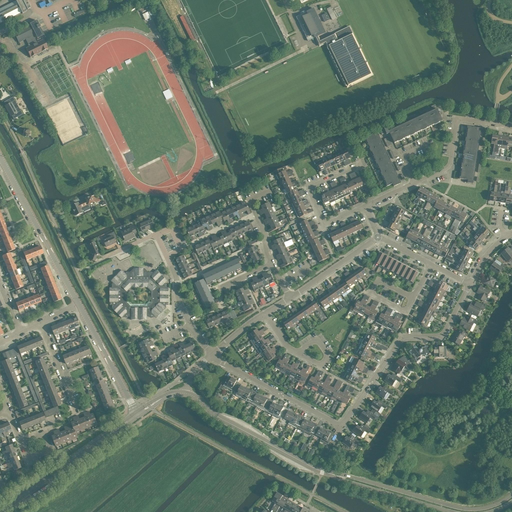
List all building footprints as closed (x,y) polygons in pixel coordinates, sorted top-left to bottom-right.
[(0,19),(5,17),(6,19),(21,11),(22,13),(26,11),(25,8),(26,8),(27,9),(30,7),(26,0),(15,0),(0,7),(0,19)] [(330,6),(326,8),(331,19),(335,17),(336,17),(330,6)] [(306,11),(295,16),(307,40),(314,37),(317,35),(324,32),(313,7),(305,11),(306,11)] [(147,11),(142,14),(144,19),(150,17),(149,15),(147,11)] [(325,12),(320,14),(324,21),(329,19),(325,12)] [(36,19),(29,23),(33,30),(37,37),(43,34),(40,26),(38,23),(36,19)] [(317,35),(314,37),(318,45),(324,43),(346,87),(373,74),(352,32),(352,31),(351,31),(348,25),(341,29),(319,39),(317,35)] [(29,26),(14,33),(18,40),(19,41),(23,39),(25,38),(29,46),(26,47),(30,56),(48,48),(43,39),(42,39),(38,41),(37,42),(33,34),(29,26)] [(12,96),(3,101),(5,105),(10,116),(11,115),(13,118),(22,113),(12,96)] [(393,130),(389,132),(394,142),(398,140),(402,138),(406,137),(410,135),(414,133),(418,131),(422,129),(426,127),(430,125),(433,124),(437,122),(442,120),(442,119),(441,118),(440,116),(439,114),(438,112),(437,109),(433,111),(429,113),(425,115),(421,117),(417,119),(413,121),(409,122),(405,124),(401,126),(397,128),(393,130)] [(459,176),(459,178),(467,179),(466,182),(472,183),(473,180),(471,179),(472,173),(473,166),(474,160),(475,153),(476,147),(477,140),(478,134),(479,127),(467,125),(466,127),(467,128),(466,132),(466,136),(465,137),(465,138),(464,140),(465,141),(464,145),(464,149),(463,150),(463,152),(462,153),(463,154),(462,158),(462,162),(461,163),(461,165),(460,166),(461,167),(460,171),(460,175),(459,176)] [(23,130),(23,133),(25,136),(28,136),(30,134),(31,131),(29,128),(25,128),(23,130)] [(375,132),(364,137),(364,139),(366,139),(367,143),(369,147),(369,148),(369,149),(370,151),(371,151),(373,155),(375,159),(374,160),(375,161),(376,163),(377,163),(378,167),(380,171),(380,172),(380,173),(381,175),(382,175),(384,179),(386,183),(385,184),(386,185),(392,183),(393,185),(393,186),(399,183),(395,174),(392,168),(389,162),(386,156),(384,150),(381,144),(378,138),(375,132)] [(346,149),(341,151),(347,164),(350,163),(347,158),(353,155),(348,146),(345,148),(346,149)] [(341,150),(336,152),(340,161),(342,160),(344,165),(347,164),(341,151),(341,152),(341,150)] [(336,152),(331,155),(331,156),(337,169),(340,167),(338,162),(340,161),(336,152)] [(330,154),(325,156),(326,158),(330,166),(332,165),(335,170),(337,169),(331,156),(331,155),(330,154)] [(321,158),(316,160),(317,163),(320,171),(323,169),(325,174),(327,173),(322,161),(321,158)] [(322,161),(327,173),(330,172),(328,167),(330,166),(326,158),(322,161)] [(283,166),(272,171),(274,174),(276,174),(276,175),(278,179),(292,172),(293,172),(291,169),(287,171),(284,165),(283,166)] [(354,171),(351,173),(358,187),(363,184),(363,186),(366,184),(362,175),(359,176),(359,177),(357,178),(356,178),(356,177),(356,176),(354,171)] [(292,172),(278,179),(280,184),(282,183),(289,179),(288,177),(293,174),(292,172)] [(351,173),(348,174),(351,179),(352,180),(349,181),(353,189),(358,187),(351,173)] [(344,176),(341,177),(348,191),(350,190),(353,189),(349,181),(347,182),(346,181),(347,181),(344,176)] [(341,177),(339,178),(341,183),(342,183),(342,185),(340,186),(344,196),(349,193),(348,191),(341,177)] [(289,179),(282,183),(284,188),(296,182),(295,180),(290,182),(289,179)] [(334,180),(332,181),(339,198),(344,196),(340,186),(337,187),(336,186),(337,186),(334,180)] [(332,181),(329,182),(332,189),(330,190),(334,200),(339,198),(332,181)] [(284,188),(282,188),(285,193),(286,193),(286,192),(294,189),(292,186),(297,184),(296,182),(284,188)] [(490,191),(489,200),(494,201),(497,184),(496,184),(494,184),(493,192),(490,191)] [(324,185),(322,186),(330,203),(334,200),(330,190),(327,191),(324,185)] [(322,186),(319,187),(322,193),(322,192),(323,194),(320,195),(324,205),(330,203),(322,186)] [(415,198),(412,202),(414,202),(416,204),(420,197),(424,189),(419,186),(415,194),(417,195),(416,198),(415,198)] [(294,189),(286,192),(286,193),(289,197),(302,191),(301,189),(297,191),(295,188),(294,189)] [(424,189),(420,197),(425,199),(429,192),(424,189)] [(302,191),(289,197),(291,202),(300,198),(299,196),(305,194),(303,191),(302,191)] [(425,204),(424,207),(426,209),(434,194),(429,192),(425,199),(427,201),(425,204)] [(86,200),(73,206),(76,214),(82,211),(82,212),(90,208),(88,204),(94,202),(95,203),(99,201),(95,193),(91,195),(92,196),(86,199),(86,200)] [(434,194),(426,209),(428,210),(432,203),(434,204),(438,198),(438,199),(439,197),(434,194)] [(300,198),(291,202),(293,207),(295,206),(307,201),(306,199),(301,201),(300,198)] [(434,204),(433,206),(438,209),(442,201),(438,199),(438,198),(434,204)] [(244,201),(239,203),(243,211),(246,210),(247,214),(250,213),(244,201)] [(295,206),(293,207),(296,212),(297,211),(305,208),(303,205),(308,203),(307,201),(295,206)] [(438,209),(438,210),(442,212),(443,211),(447,203),(442,201),(438,209)] [(261,208),(258,210),(259,212),(270,206),(268,202),(267,202),(265,203),(260,205),(261,208)] [(239,203),(234,206),(240,217),(242,216),(240,213),(243,211),(239,203)] [(447,203),(443,211),(445,212),(443,216),(446,217),(452,206),(447,203)] [(395,210),(394,212),(406,218),(409,220),(409,219),(410,217),(403,213),(404,211),(405,209),(401,207),(397,205),(394,209),(395,210)] [(234,206),(230,208),(233,216),(236,215),(238,218),(240,217),(234,206)] [(270,206),(259,212),(260,214),(263,212),(265,215),(273,211),(270,206)] [(452,206),(446,217),(448,219),(450,215),(453,216),(457,209),(452,206)] [(230,208),(225,210),(230,222),(232,221),(231,217),(233,216),(230,208)] [(297,211),(296,212),(298,217),(312,211),(311,208),(306,211),(305,208),(297,211)] [(454,220),(451,224),(454,225),(456,221),(461,211),(457,209),(453,216),(455,218),(454,220)] [(219,210),(214,213),(219,224),(222,223),(221,223),(220,219),(222,218),(220,213),(219,210)] [(220,213),(222,218),(224,221),(226,219),(227,220),(228,223),(230,222),(225,210),(220,213)] [(266,218),(263,220),(263,222),(275,216),(273,211),(265,215),(266,218)] [(452,229),(451,231),(453,232),(456,227),(460,220),(462,221),(466,214),(461,211),(456,221),(454,225),(452,229)] [(392,213),(391,215),(392,216),(392,217),(399,221),(401,218),(405,221),(406,218),(394,212),(393,213),(392,213)] [(214,213),(209,215),(213,223),(215,221),(217,225),(219,224),(214,213)] [(209,215),(204,217),(209,229),(211,228),(210,224),(213,223),(209,215)] [(275,216),(263,222),(265,224),(268,222),(269,225),(277,221),(275,216)] [(353,216),(351,217),(357,230),(362,227),(358,220),(355,221),(353,216)] [(203,218),(199,219),(200,221),(203,227),(206,226),(207,230),(208,229),(209,229),(204,217),(203,218)] [(351,223),(349,224),(352,232),(357,230),(351,217),(349,218),(351,223)] [(390,220),(389,221),(399,226),(400,224),(398,223),(399,221),(392,217),(391,217),(390,217),(389,219),(390,220)] [(150,218),(139,224),(142,231),(153,225),(150,218)] [(306,219),(298,222),(301,228),(313,222),(312,220),(307,222),(306,219)] [(245,220),(242,221),(246,230),(251,228),(247,220),(245,221),(245,220)] [(470,220),(468,222),(474,226),(485,236),(489,231),(483,227),(484,226),(481,224),(480,224),(478,226),(474,223),(470,220)] [(200,221),(195,224),(201,235),(203,234),(201,231),(204,230),(203,227),(200,221)] [(241,224),(238,225),(242,233),(246,230),(242,221),(240,222),(241,224)] [(271,228),(267,229),(268,231),(277,227),(280,226),(277,221),(269,225),(271,228)] [(344,221),(341,222),(347,234),(352,232),(349,224),(346,226),(344,221)] [(387,223),(385,227),(389,230),(390,230),(390,228),(394,230),(396,228),(402,231),(403,231),(406,232),(407,231),(407,230),(404,229),(399,226),(389,221),(388,223),(387,223)] [(313,222),(301,228),(303,232),(311,229),(309,226),(314,224),(313,222)] [(341,228),(339,229),(342,237),(347,234),(341,222),(339,223),(341,228)] [(130,228),(121,232),(125,241),(134,237),(132,233),(136,232),(132,224),(129,226),(130,228)] [(195,224),(191,226),(194,234),(197,233),(198,236),(201,235),(195,224)] [(235,225),(233,226),(237,235),(242,233),(238,225),(235,226),(235,225)] [(334,225),(332,226),(337,239),(342,237),(339,229),(336,230),(334,225)] [(191,226),(185,228),(191,240),(193,239),(192,235),(194,234),(191,226)] [(231,228),(228,229),(229,232),(229,231),(232,237),(237,235),(233,226),(231,227),(231,228)] [(331,232),(329,234),(330,236),(330,237),(332,241),(337,239),(332,226),(329,227),(331,232)] [(405,236),(405,237),(408,239),(409,239),(409,238),(410,239),(416,228),(414,226),(412,230),(410,228),(405,236)] [(424,236),(420,244),(421,245),(421,246),(424,247),(424,246),(425,246),(429,239),(430,236),(428,235),(429,233),(430,231),(432,228),(430,227),(429,226),(428,229),(424,236)] [(474,226),(472,228),(476,232),(475,234),(482,240),(485,236),(474,226)] [(419,234),(415,241),(420,244),(424,236),(428,229),(425,227),(424,230),(422,235),(419,234)] [(416,228),(410,239),(415,241),(419,234),(417,232),(419,229),(416,228)] [(463,228),(462,230),(465,233),(478,244),(479,243),(480,243),(482,241),(482,240),(481,240),(482,240),(475,234),(473,236),(463,228)] [(225,229),(223,230),(228,241),(233,239),(232,237),(229,231),(229,232),(227,233),(225,230),(225,229)] [(311,229),(303,232),(305,237),(318,231),(317,229),(312,232),(311,229)] [(222,235),(220,236),(223,244),(228,241),(223,230),(220,231),(222,235)] [(8,231),(0,234),(3,240),(10,237),(8,231)] [(109,237),(103,240),(106,247),(115,242),(114,239),(116,237),(114,231),(107,234),(109,237)] [(318,231),(305,237),(308,242),(309,242),(309,241),(315,238),(314,236),(319,234),(318,231)] [(215,233),(213,234),(218,246),(223,244),(220,236),(217,237),(215,233)] [(429,239),(425,246),(429,249),(434,241),(433,241),(435,237),(436,238),(437,234),(435,233),(431,240),(429,239)] [(465,233),(464,236),(470,241),(468,243),(474,248),(475,248),(476,248),(477,246),(477,245),(478,244),(465,233)] [(210,240),(210,241),(212,246),(213,248),(218,246),(213,234),(211,236),(212,239),(210,240)] [(434,241),(429,249),(434,252),(440,241),(437,240),(440,235),(437,234),(436,238),(435,237),(433,241),(434,241)] [(10,237),(3,240),(5,246),(12,243),(10,237)] [(274,243),(270,245),(271,247),(283,242),(280,237),(273,240),(274,243)] [(206,238),(203,239),(207,248),(212,246),(210,241),(210,240),(209,238),(206,240),(206,238)] [(315,238),(309,241),(309,242),(312,246),(324,241),(323,238),(318,240),(317,238),(315,238)] [(443,246),(439,254),(444,257),(448,249),(446,248),(450,239),(447,238),(445,243),(443,246)] [(202,242),(199,243),(203,251),(207,248),(203,239),(201,240),(202,242)] [(90,244),(88,244),(90,249),(91,249),(93,252),(91,256),(90,255),(89,259),(94,261),(97,254),(99,253),(98,251),(99,249),(97,248),(94,241),(89,243),(90,244)] [(324,241),(312,246),(314,251),(321,248),(320,245),(325,243),(324,241)] [(440,241),(434,252),(439,254),(443,246),(445,243),(442,241),(441,242),(440,241)] [(283,242),(271,247),(272,250),(276,248),(278,251),(285,247),(283,242)] [(12,243),(5,246),(7,251),(15,248),(12,243)] [(196,243),(193,244),(197,252),(198,253),(203,251),(199,243),(196,244),(196,243)] [(455,249),(454,249),(456,250),(461,253),(469,257),(469,256),(470,255),(471,255),(473,252),(472,251),(469,249),(470,248),(464,244),(462,246),(463,248),(464,248),(463,250),(456,247),(455,249)] [(40,245),(34,248),(37,255),(43,253),(40,245)] [(254,245),(247,248),(247,249),(249,254),(258,250),(257,247),(256,248),(254,245)] [(506,248),(501,252),(507,260),(508,261),(511,258),(511,246),(507,249),(506,248)] [(279,253),(275,255),(276,257),(288,252),(285,247),(278,251),(279,253)] [(34,248),(29,250),(32,257),(37,255),(34,248)] [(321,248),(314,251),(316,256),(329,250),(327,248),(323,250),(321,248)] [(377,255),(373,262),(378,265),(383,268),(388,270),(393,273),(397,275),(402,278),(407,280),(412,283),(418,272),(414,270),(417,266),(415,265),(413,264),(411,268),(408,267),(405,265),(407,261),(406,260),(404,259),(401,263),(398,262),(395,260),(398,256),(396,255),(394,254),(392,258),(389,257),(386,255),(388,251),(386,250),(385,249),(382,253),(379,252),(379,253),(378,252),(376,251),(376,252),(376,253),(375,254),(377,255)] [(29,250),(23,252),(26,259),(32,257),(29,250)] [(258,250),(249,254),(251,259),(259,255),(258,253),(259,252),(258,250)] [(329,250),(316,256),(318,261),(326,258),(325,255),(329,253),(330,253),(329,250)] [(456,250),(455,253),(460,255),(459,257),(459,258),(467,262),(469,257),(461,253),(456,250)] [(9,252),(2,255),(4,261),(12,258),(9,252)] [(288,252),(276,257),(277,259),(281,258),(282,261),(290,257),(288,252)] [(447,254),(445,257),(449,259),(451,260),(453,261),(464,267),(467,262),(459,258),(458,260),(452,257),(447,254)] [(177,261),(175,261),(176,264),(185,260),(183,255),(175,258),(177,261)] [(259,255),(251,259),(254,264),(263,259),(261,257),(260,258),(259,255)] [(207,271),(202,273),(207,285),(209,284),(213,282),(218,280),(223,277),(228,275),(233,273),(242,269),(238,261),(241,260),(239,257),(237,258),(237,259),(229,263),(224,265),(218,267),(213,270),(208,272),(207,271)] [(283,263),(279,265),(280,267),(282,267),(292,262),(290,257),(282,261),(283,263)] [(12,258),(4,261),(6,266),(14,264),(12,258)] [(185,260),(176,264),(178,266),(179,265),(180,268),(188,264),(185,260)] [(453,261),(451,263),(455,265),(454,267),(457,269),(462,272),(464,267),(453,261)] [(493,261),(489,268),(497,273),(499,270),(501,271),(503,268),(505,265),(501,262),(499,265),(493,261)] [(14,264),(6,266),(9,272),(16,269),(14,264)] [(181,271),(180,271),(181,273),(190,269),(188,264),(180,268),(181,271)] [(47,265),(40,267),(43,273),(50,270),(47,265)] [(362,267),(357,270),(362,277),(366,274),(362,267)] [(148,274),(148,271),(144,268),(138,268),(133,268),(129,271),(129,274),(126,274),(121,269),(110,280),(112,282),(111,283),(111,287),(109,287),(109,302),(109,304),(112,304),(112,308),(111,308),(121,317),(126,317),(127,316),(127,314),(130,314),(130,319),(146,319),(146,314),(150,314),(150,316),(151,317),(155,317),(156,317),(165,307),(165,304),(167,304),(167,302),(168,302),(168,287),(165,287),(166,283),(164,282),(167,280),(155,269),(151,274),(148,274)] [(16,269),(9,272),(11,278),(18,275),(16,269)] [(190,269),(181,273),(182,276),(183,275),(184,278),(185,278),(192,274),(190,269)] [(50,270),(43,273),(45,279),(52,276),(50,270)] [(357,270),(353,274),(357,280),(362,277),(357,270)] [(265,271),(263,272),(269,284),(274,281),(270,274),(267,275),(265,271)] [(263,277),(260,278),(264,286),(265,288),(270,286),(269,284),(263,272),(261,273),(263,277)] [(353,274),(349,277),(353,283),(357,280),(353,274)] [(488,274),(483,282),(489,285),(488,285),(492,287),(493,284),(496,278),(488,274)] [(18,275),(11,278),(13,283),(20,280),(18,275)] [(52,276),(45,279),(47,284),(54,281),(52,276)] [(256,276),(254,277),(259,288),(264,286),(260,278),(257,279),(256,276)] [(198,278),(192,281),(193,283),(195,288),(197,292),(199,296),(201,301),(204,308),(215,304),(215,303),(219,302),(217,299),(214,300),(213,301),(211,296),(209,292),(207,287),(205,283),(202,277),(198,279),(198,278)] [(251,282),(251,283),(254,290),(259,288),(254,277),(251,278),(253,281),(251,282)] [(349,277),(344,280),(345,282),(345,281),(349,286),(353,283),(349,277)] [(20,280),(13,283),(15,289),(23,286),(20,280)] [(433,280),(431,283),(445,290),(448,285),(439,280),(437,283),(433,280)] [(54,281),(47,284),(49,290),(56,287),(54,281)] [(345,282),(341,285),(345,291),(350,288),(349,286),(345,281),(345,282)] [(431,283),(430,285),(435,288),(433,290),(442,295),(445,290),(431,283)] [(341,285),(336,288),(341,294),(345,291),(341,285)] [(479,285),(476,291),(479,293),(477,297),(483,300),(485,296),(486,297),(488,294),(490,295),(491,294),(492,291),(479,285)] [(56,287),(49,290),(51,295),(59,292),(56,287)] [(242,287),(234,291),(237,296),(248,291),(247,288),(244,290),(242,287)] [(336,288),(332,291),(336,297),(341,294),(336,288)] [(427,291),(426,293),(439,300),(442,295),(433,290),(432,293),(427,291)] [(248,291),(237,296),(239,301),(247,297),(246,295),(249,293),(250,293),(248,291)] [(332,291),(328,294),(332,300),(336,297),(332,291)] [(59,292),(51,295),(54,301),(61,298),(59,292)] [(426,293),(425,296),(429,298),(428,300),(437,305),(439,300),(426,293)] [(38,294),(32,296),(35,303),(41,301),(38,294)] [(328,294),(323,297),(328,303),(332,300),(328,294)] [(32,296),(27,298),(30,306),(35,303),(32,296)] [(365,298),(358,312),(362,314),(363,312),(367,305),(365,304),(368,297),(366,296),(365,298)] [(247,297),(239,301),(241,306),(253,300),(252,298),(248,300),(247,297)] [(323,297),(319,300),(323,306),(328,303),(323,297)] [(355,304),(352,309),(358,312),(365,298),(362,297),(360,302),(357,300),(357,301),(355,300),(353,303),(355,304)] [(27,298),(21,300),(24,308),(30,306),(27,298)] [(15,303),(18,310),(24,308),(21,300),(15,303)] [(253,300),(241,306),(244,311),(251,308),(250,305),(254,303),(253,300)] [(422,301),(421,303),(434,310),(437,305),(428,300),(427,303),(422,301)] [(314,301),(309,304),(314,310),(318,307),(314,301)] [(368,315),(367,317),(373,320),(375,316),(375,315),(377,311),(374,309),(378,302),(375,301),(374,303),(368,315)] [(471,302),(466,310),(476,315),(480,308),(483,309),(485,306),(476,301),(474,304),(471,302)] [(367,305),(363,312),(368,315),(374,303),(372,302),(369,307),(367,305)] [(421,303),(420,306),(424,308),(423,311),(431,315),(434,310),(421,303)] [(309,304),(305,307),(309,314),(314,310),(309,304)] [(305,307),(301,310),(305,317),(309,314),(305,307)] [(220,308),(218,309),(223,321),(228,318),(224,310),(222,311),(220,308)] [(381,324),(381,325),(386,327),(386,326),(390,318),(388,317),(392,310),(389,308),(388,311),(381,323),(381,324)] [(217,314),(215,315),(219,323),(223,321),(218,309),(216,310),(217,314)] [(377,317),(375,321),(381,324),(381,323),(388,311),(386,309),(383,314),(380,313),(378,317),(377,317)] [(301,310),(296,313),(301,320),(305,317),(301,310)] [(417,311),(416,313),(429,320),(431,315),(423,311),(421,313),(417,311)] [(210,313),(208,314),(214,325),(219,323),(215,315),(212,316),(210,313)] [(296,313),(292,317),(296,323),(301,320),(296,313)] [(390,318),(386,326),(391,328),(398,316),(398,314),(396,313),(393,319),(390,318)] [(416,313),(414,316),(419,318),(417,321),(420,322),(421,324),(425,326),(427,326),(430,321),(429,320),(416,313)] [(208,318),(205,320),(209,328),(214,325),(208,314),(206,315),(208,318)] [(463,317),(459,324),(469,330),(473,322),(475,324),(477,320),(468,315),(467,318),(463,317)] [(72,317),(71,318),(74,326),(79,324),(76,316),(73,318),(72,317)] [(398,316),(391,328),(396,331),(397,330),(400,323),(398,322),(400,317),(398,316)] [(292,317),(287,320),(292,326),(296,323),(292,317)] [(69,319),(66,320),(69,328),(69,329),(70,330),(75,328),(74,326),(71,318),(69,318),(69,319)] [(62,321),(61,321),(64,330),(69,329),(69,328),(66,320),(63,322),(62,321)] [(287,320),(283,323),(287,329),(292,326),(287,320)] [(59,323),(56,324),(59,332),(64,330),(61,321),(59,322),(59,323)] [(52,325),(51,326),(54,335),(59,332),(56,324),(53,326),(52,325)] [(256,328),(248,334),(251,339),(253,338),(262,331),(261,329),(258,331),(256,328)] [(455,331),(451,340),(457,343),(459,339),(460,340),(461,340),(462,338),(461,337),(462,335),(465,336),(467,333),(459,329),(458,332),(455,331)] [(251,339),(250,340),(253,344),(254,343),(256,342),(262,338),(261,335),(264,333),(262,331),(253,338),(251,339)] [(366,333),(363,338),(377,345),(381,348),(383,345),(373,340),(374,337),(366,333)] [(37,336),(34,337),(38,346),(43,344),(40,336),(37,337),(37,336)] [(32,339),(29,341),(32,348),(38,346),(34,337),(32,339)] [(190,342),(187,344),(191,351),(196,349),(190,338),(188,339),(190,342)] [(256,342),(254,343),(257,348),(259,346),(269,340),(267,338),(264,340),(262,338),(256,342)] [(363,338),(360,343),(369,347),(370,345),(376,348),(377,345),(363,338)] [(146,339),(138,342),(138,343),(140,347),(152,342),(151,340),(147,341),(146,339)] [(257,348),(256,349),(259,353),(260,352),(262,351),(269,346),(267,344),(271,341),(270,339),(269,340),(259,346),(257,348)] [(25,341),(22,342),(26,350),(32,348),(29,341),(25,342),(25,341)] [(183,341),(181,342),(186,354),(191,351),(187,344),(184,345),(183,341)] [(20,344),(17,345),(17,346),(17,347),(20,353),(26,350),(22,342),(20,343),(20,344)] [(152,342),(140,347),(142,352),(150,349),(149,346),(153,344),(152,342)] [(180,347),(177,348),(181,356),(186,354),(181,342),(178,343),(180,347)] [(360,343),(358,347),(359,348),(375,356),(376,354),(371,351),(368,350),(369,347),(360,343)] [(87,345),(82,347),(86,355),(89,354),(89,355),(91,354),(88,345),(87,345)] [(411,348),(408,351),(416,362),(420,359),(421,357),(420,356),(420,355),(421,354),(424,354),(424,355),(427,355),(427,345),(424,345),(424,347),(421,347),(421,349),(420,348),(419,349),(418,349),(416,347),(413,347),(411,348)] [(173,346),(171,347),(176,358),(181,356),(177,348),(174,350),(173,346)] [(262,351),(260,352),(263,357),(275,349),(273,346),(270,349),(269,346),(262,351)] [(436,346),(433,346),(433,355),(437,355),(445,355),(445,357),(447,357),(448,359),(453,359),(453,350),(449,350),(449,348),(445,348),(445,346),(436,346)] [(82,347),(77,349),(81,358),(83,357),(82,356),(86,355),(82,347)] [(170,352),(167,353),(169,356),(171,360),(176,358),(171,347),(169,348),(170,352)] [(359,348),(356,353),(357,353),(357,354),(361,356),(360,356),(365,359),(366,359),(368,356),(373,359),(375,356),(359,348)] [(77,349),(72,351),(76,359),(79,358),(79,359),(81,358),(77,349)] [(150,349),(142,352),(145,357),(156,352),(155,350),(155,349),(151,351),(150,349)] [(275,349),(263,357),(267,361),(269,360),(275,356),(273,353),(276,351),(275,349)] [(72,351),(67,353),(71,362),(73,361),(72,360),(76,359),(72,351)] [(156,352),(145,357),(147,362),(153,360),(155,359),(154,356),(157,354),(156,352)] [(67,353),(62,355),(65,363),(69,362),(69,363),(71,362),(67,353)] [(165,354),(163,355),(168,367),(173,364),(171,360),(169,356),(166,358),(165,354)] [(162,360),(159,361),(163,369),(168,367),(163,355),(160,356),(162,360)] [(394,365),(392,368),(398,373),(400,370),(404,365),(409,369),(411,366),(409,363),(407,360),(403,355),(398,359),(393,365),(394,365)] [(275,366),(275,367),(279,370),(285,358),(283,357),(281,360),(278,359),(275,366)] [(354,357),(351,362),(362,368),(364,366),(360,364),(362,361),(355,358),(354,357)] [(5,360),(1,361),(2,365),(1,365),(2,367),(11,364),(9,358),(8,359),(5,360)] [(42,358),(35,360),(37,366),(46,363),(45,361),(44,361),(42,358)] [(279,370),(284,373),(288,364),(286,363),(288,360),(285,358),(279,370)] [(155,359),(153,360),(158,371),(163,369),(159,361),(157,362),(155,359)] [(288,364),(284,373),(289,375),(290,373),(295,363),(292,362),(291,365),(288,364)] [(350,362),(348,367),(357,371),(358,369),(361,371),(362,368),(351,362),(350,362)] [(46,363),(37,366),(40,372),(47,369),(46,366),(47,366),(46,363)] [(290,373),(289,375),(293,378),(294,376),(298,369),(296,368),(297,365),(295,363),(290,373)] [(11,364),(2,367),(3,370),(4,370),(6,373),(13,370),(12,366),(13,366),(12,364),(11,364)] [(89,369),(88,370),(90,375),(101,371),(100,369),(99,370),(98,366),(96,367),(95,365),(95,366),(91,367),(91,369),(89,369)] [(294,376),(293,378),(298,380),(304,368),(302,367),(300,370),(298,369),(294,376)] [(348,367),(346,372),(360,379),(362,377),(355,374),(357,371),(348,367)] [(304,368),(298,380),(303,383),(304,381),(308,374),(305,373),(307,370),(304,368)] [(47,369),(40,372),(42,378),(50,375),(49,372),(48,373),(47,369)] [(13,370),(6,373),(7,376),(6,377),(7,379),(15,376),(13,370)] [(312,385),(311,388),(316,390),(317,388),(321,381),(318,380),(323,371),(320,370),(318,375),(312,385)] [(101,371),(90,375),(92,380),(94,380),(102,376),(100,373),(101,373),(101,371)] [(346,372),(343,377),(345,377),(344,378),(351,381),(353,378),(359,382),(360,379),(346,372)] [(388,373),(384,380),(391,385),(395,379),(399,381),(401,378),(394,374),(392,377),(388,373)] [(311,376),(306,385),(311,388),(312,385),(318,375),(315,374),(313,377),(311,376)] [(317,388),(316,390),(321,392),(322,390),(327,380),(330,375),(328,374),(323,382),(321,381),(317,388)] [(50,375),(42,378),(44,384),(52,381),(50,377),(51,377),(50,375)] [(15,376),(7,379),(8,381),(9,381),(10,384),(18,381),(15,376)] [(102,376),(94,380),(96,385),(105,381),(104,379),(103,380),(102,376)] [(227,376),(223,385),(230,389),(233,391),(238,382),(235,380),(236,379),(230,377),(230,378),(227,376)] [(327,393),(326,395),(330,397),(340,380),(337,379),(333,387),(330,386),(327,393)] [(322,390),(321,392),(326,395),(327,393),(330,386),(328,385),(330,382),(329,381),(327,380),(322,390)] [(330,397),(330,398),(335,400),(340,391),(338,390),(342,381),(340,380),(330,397)] [(18,381),(10,384),(12,388),(11,388),(12,391),(20,387),(18,381)] [(52,381),(44,384),(47,390),(55,386),(54,384),(53,384),(52,381)] [(105,381),(96,385),(98,390),(106,386),(104,383),(105,383),(105,381)] [(238,382),(233,391),(236,392),(235,393),(235,394),(236,395),(240,397),(245,387),(240,385),(241,383),(238,382)] [(335,400),(340,403),(341,400),(346,390),(347,389),(349,386),(349,385),(347,384),(342,392),(340,391),(335,400)] [(55,386),(47,390),(49,395),(56,392),(55,389),(56,389),(55,386)] [(106,386),(98,390),(100,395),(109,391),(108,389),(107,390),(106,386)] [(379,386),(375,392),(383,397),(387,391),(390,393),(392,391),(386,386),(384,389),(379,386)] [(20,387),(12,391),(12,393),(13,393),(15,396),(22,393),(20,387)] [(245,387),(240,397),(248,401),(254,390),(251,389),(250,390),(245,387)] [(254,390),(248,401),(251,403),(256,406),(261,396),(256,393),(257,392),(254,390)] [(346,390),(341,400),(346,403),(350,396),(347,395),(349,392),(346,390)] [(109,391),(100,395),(102,399),(102,400),(110,396),(108,393),(109,393),(109,391)] [(56,392),(49,395),(51,401),(60,398),(59,395),(58,396),(56,392)] [(22,393),(15,396),(16,399),(15,400),(16,402),(25,399),(22,393)] [(102,399),(100,400),(103,405),(113,401),(112,399),(111,400),(110,396),(102,400),(102,399)] [(261,396),(256,406),(259,407),(264,410),(270,399),(267,397),(266,398),(261,396)] [(60,398),(51,401),(54,407),(57,406),(61,404),(60,401),(61,400),(60,398)] [(25,399),(16,402),(17,404),(18,404),(19,408),(27,405),(25,399)] [(270,399),(264,410),(270,413),(272,414),(273,412),(277,404),(272,402),(273,400),(270,399)] [(373,400),(369,406),(372,408),(375,410),(377,411),(381,405),(384,408),(386,405),(380,400),(378,399),(376,402),(373,400)] [(113,401),(103,405),(105,410),(106,410),(108,409),(108,411),(113,409),(112,407),(114,407),(113,403),(113,401)] [(277,404),(273,412),(278,415),(281,416),(286,407),(283,406),(282,407),(277,404)] [(286,407),(281,416),(284,417),(289,420),(293,413),(288,410),(289,409),(286,407)] [(85,417),(82,419),(86,428),(91,425),(96,423),(93,414),(90,415),(88,411),(85,412),(83,413),(85,417)] [(362,411),(358,417),(366,422),(370,416),(373,418),(375,415),(369,411),(367,414),(362,411)] [(42,412),(36,415),(39,423),(42,422),(41,421),(45,420),(44,418),(42,412)] [(289,420),(288,423),(296,427),(297,424),(302,415),(299,414),(298,415),(293,413),(289,420)] [(36,415),(30,417),(33,424),(37,423),(37,424),(39,423),(36,415)] [(74,422),(71,423),(73,428),(75,432),(80,430),(86,428),(82,419),(79,420),(77,415),(75,416),(73,417),(72,417),(74,422)] [(297,424),(296,427),(304,431),(305,429),(309,421),(304,418),(304,417),(302,415),(297,424)] [(30,417),(25,419),(28,428),(30,427),(30,426),(33,424),(30,417)] [(19,422),(22,429),(25,428),(25,429),(28,428),(25,419),(19,422)] [(305,429),(304,431),(312,435),(313,433),(317,424),(315,422),(314,424),(309,421),(305,429)] [(8,422),(2,424),(6,435),(9,434),(7,430),(11,429),(8,422)] [(65,431),(63,432),(66,441),(72,439),(77,437),(76,435),(75,432),(73,428),(71,429),(69,424),(66,425),(63,426),(65,431)] [(317,424),(313,433),(315,434),(321,437),(325,429),(320,427),(320,425),(317,424)] [(356,425),(352,431),(360,436),(364,430),(367,432),(369,429),(363,425),(361,428),(356,425)] [(52,437),(55,446),(56,446),(61,444),(66,441),(63,432),(60,433),(58,429),(55,430),(54,430),(53,431),(55,435),(52,437)] [(321,437),(320,439),(328,443),(333,432),(330,431),(330,432),(325,429),(321,437)] [(346,435),(341,442),(349,447),(351,448),(355,442),(356,443),(358,440),(352,436),(350,438),(346,435)] [(6,450),(2,452),(3,454),(14,449),(11,444),(5,446),(6,450)] [(14,449),(3,454),(4,456),(8,455),(9,458),(16,455),(14,449)] [(11,461),(6,463),(7,465),(18,461),(16,455),(9,458),(11,461)] [(18,461),(7,465),(8,468),(13,466),(14,470),(21,467),(18,461)] [(274,502),(270,509),(271,509),(273,510),(281,496),(280,495),(280,494),(276,491),(274,496),(272,500),(274,502)] [(273,510),(271,511),(274,511),(275,511),(279,505),(282,506),(287,499),(281,496),(273,510)] [(285,508),(282,511),(285,511),(292,502),(287,499),(282,506),(285,508)] [(292,502),(285,511),(288,511),(290,511),(291,511),(292,511),(297,505),(292,502)]
